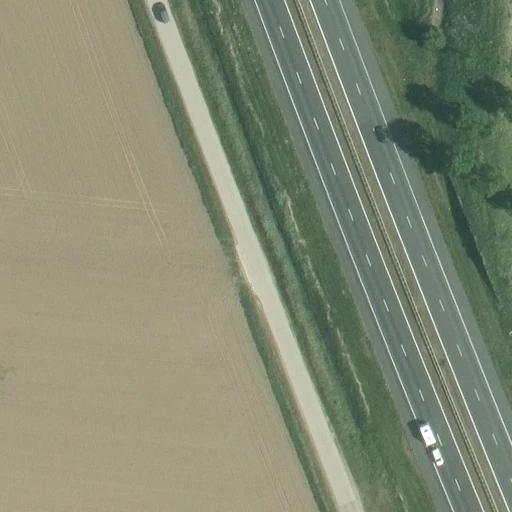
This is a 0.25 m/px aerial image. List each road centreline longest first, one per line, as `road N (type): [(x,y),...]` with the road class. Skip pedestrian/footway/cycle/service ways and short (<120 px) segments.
road 1 (motorway): [(269,0),(468,511)]
road 2 (tertiary): [(349,511),(157,0)]
road 3 (motorway): [(511,485),(325,0)]
